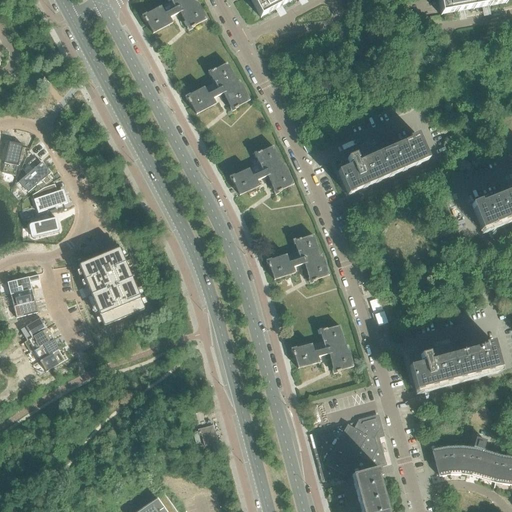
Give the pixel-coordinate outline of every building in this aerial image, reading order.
[(172,24),(169,19),(180,13),(187,27),(189,26),(191,29),(195,27),(195,26),(206,20),(196,1),(194,2),(192,0),(169,0),(175,9),(164,15),(161,8),(143,17),(145,19),(144,19),(146,23),(147,23),(153,34),(172,24)] [(250,0),(260,19),(261,18),(275,10),(275,11),(275,10),(282,7),(289,3),(290,3),(289,2),(293,0),(250,0)] [(506,4),(505,0),(437,0),(440,16),(441,16),(441,15),(457,12),(457,13),(457,12),(465,11),(473,10),(474,10),(473,9),(489,7),(490,7),(489,7),(505,4),(506,4)] [(215,105),(213,100),(223,94),(230,107),(230,108),(233,107),(234,110),(238,108),(238,107),(249,101),(239,82),(237,83),(227,64),(215,70),(211,72),(213,75),(211,76),(218,90),(207,96),(204,89),(187,98),(188,100),(187,100),(189,104),(190,104),(196,115),(215,105)] [(44,79),(40,82),(40,83),(45,88),(49,85),(47,82),(44,79)] [(348,195),(413,167),(428,161),(417,136),(409,139),(410,142),(365,161),(358,146),(358,147),(346,152),(348,159),(347,160),(349,165),(350,164),(351,167),(338,172),(348,195)] [(9,142),(2,174),(15,177),(23,146),(9,142)] [(259,186),(257,181),(267,177),(274,190),(273,191),(275,196),(279,194),(278,193),(282,191),(281,191),(293,185),(284,165),(282,166),(273,147),(261,153),(261,152),(257,154),(258,157),(256,158),(263,172),(252,177),(249,170),(231,178),(232,180),(231,180),(233,184),(234,184),(239,196),(259,187),(259,186)] [(33,170),(19,183),(28,193),(41,182),(45,186),(52,181),(48,176),(50,174),(41,163),(40,165),(34,158),(28,164),(33,170)] [(44,188),(32,196),(38,214),(58,207),(67,204),(66,199),(63,190),(54,193),(52,187),(55,186),(54,185),(44,188)] [(481,231),(511,218),(511,191),(480,204),(479,202),(471,205),(481,231)] [(29,226),(29,227),(29,228),(30,234),(31,236),(31,237),(32,238),(32,239),(33,239),(34,239),(54,234),(58,233),(59,233),(59,232),(60,231),(60,230),(57,221),(57,220),(57,219),(56,219),(55,219),(52,220),(48,221),(46,216),(30,221),(31,225),(30,225),(29,226)] [(286,256),(267,262),(268,264),(267,264),(269,268),(270,268),(274,281),(295,274),(295,273),(293,268),(304,265),(309,279),(311,279),(312,282),(316,281),(316,280),(329,276),(322,255),(319,256),(313,236),(300,240),(300,239),(296,240),(296,241),(297,244),(295,245),(300,260),(288,263),(286,256)] [(118,245),(77,262),(102,324),(143,307),(118,245)] [(38,275),(7,283),(10,296),(32,291),(30,283),(39,281),(38,275)] [(32,291),(10,296),(13,307),(34,302),(32,291)] [(34,302),(13,307),(16,319),(37,313),(34,302)] [(40,320),(21,331),(27,341),(46,330),(40,320)] [(317,358),(324,356),(329,355),(333,370),(335,369),(336,373),(340,372),(340,371),(353,367),(347,346),(345,347),(339,327),(326,330),(326,329),(322,330),(323,334),(321,335),(325,350),(313,353),(311,345),(292,350),(293,352),(292,352),(293,357),(294,356),(298,369),(319,364),(317,358)] [(27,341),(24,343),(24,344),(26,343),(32,352),(30,353),(33,352),(52,340),(46,330),(27,341)] [(52,340),(33,352),(39,362),(58,351),(52,340)] [(416,391),(500,369),(492,342),(484,345),(485,347),(437,359),(433,344),(433,345),(420,348),(422,355),(420,356),(421,361),(423,361),(423,363),(409,367),(416,391)] [(58,351),(39,362),(46,373),(67,360),(64,355),(62,357),(58,351)] [(379,431),(376,419),(362,423),(361,425),(357,423),(353,429),(364,435),(368,429),(372,431),(376,430),(379,431)] [(356,455),(363,444),(367,437),(364,435),(353,429),(347,425),(344,431),(336,444),(341,447),(334,459),(336,460),(331,469),(337,472),(344,476),(351,464),(357,462),(360,458),(356,455)] [(217,443),(213,426),(198,431),(199,436),(202,436),(205,447),(217,443)] [(334,459),(341,447),(336,444),(344,431),(337,428),(334,433),(319,437),(323,448),(321,451),(334,459)] [(377,450),(374,438),(379,431),(376,430),(372,431),(368,429),(364,435),(367,437),(363,444),(376,452),(377,450)] [(478,475),(486,454),(487,451),(483,450),(485,441),(476,439),(473,447),(476,448),(476,451),(471,473),(471,476),(477,478),(478,475)] [(370,463),(376,452),(363,444),(356,455),(360,458),(370,463)] [(449,475),(447,449),(446,446),(432,449),(432,452),(439,477),(449,475)] [(460,474),(461,449),(462,446),(446,446),(447,449),(449,475),(460,474)] [(471,473),(476,451),(476,448),(473,447),(462,446),(461,449),(460,474),(471,476),(471,473)] [(331,469),(336,460),(334,459),(321,451),(318,456),(325,479),(335,476),(337,472),(331,469)] [(495,480),(500,458),(501,455),(487,451),(486,454),(478,475),(477,478),(494,483),(495,483),(495,480)] [(510,485),(511,460),(511,456),(501,455),(500,458),(495,480),(495,483),(501,484),(510,485)] [(387,511),(378,478),(380,477),(378,469),(352,476),(361,511),(387,511)] [(176,511),(164,494),(138,511),(176,511)]
